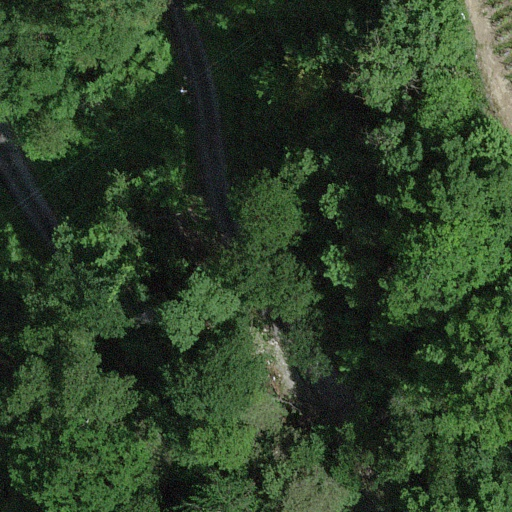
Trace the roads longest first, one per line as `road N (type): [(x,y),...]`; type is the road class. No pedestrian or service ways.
road 1 (unclassified): [(177,0),(228,201),(286,320),(405,496),(408,511)]
road 2 (unclassified): [(294,511),(54,229),(0,132)]
